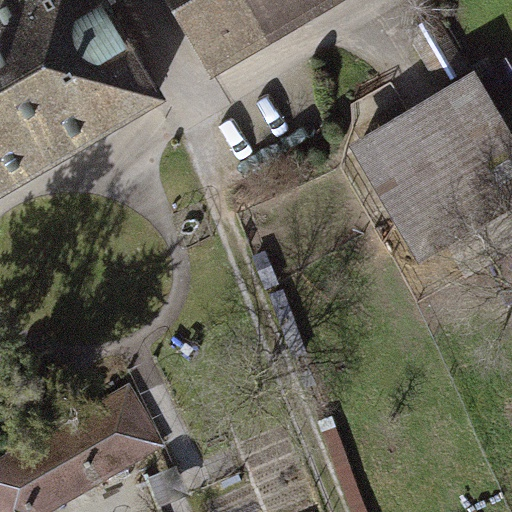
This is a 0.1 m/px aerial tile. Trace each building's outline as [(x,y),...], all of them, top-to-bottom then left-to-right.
[(0,192),(156,101),(96,0),(5,0),(0,3),(0,192)] [(168,0),(210,69),(326,0),(168,0)] [(466,71),(437,18),(411,33),(441,86),(466,71)] [(426,257),(511,205),(511,144),(472,78),(359,145),(426,257)] [(128,390),(0,463),(0,511),(44,511),(160,445),(128,390)]
